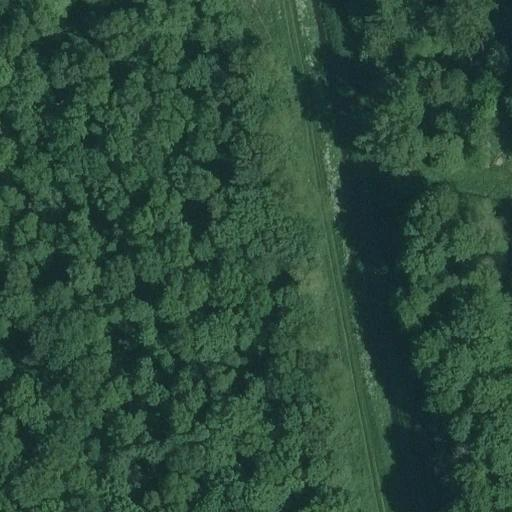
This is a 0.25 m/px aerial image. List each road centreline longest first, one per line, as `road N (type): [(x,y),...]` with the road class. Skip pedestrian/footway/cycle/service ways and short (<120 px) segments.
road 1 (track): [(438,511),(341,0)]
road 2 (track): [(511,220),(378,194)]
